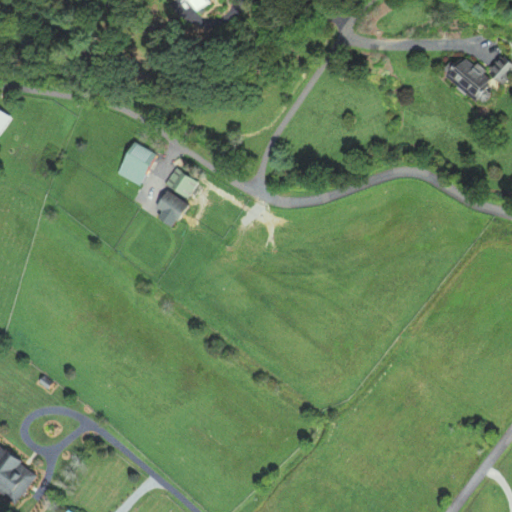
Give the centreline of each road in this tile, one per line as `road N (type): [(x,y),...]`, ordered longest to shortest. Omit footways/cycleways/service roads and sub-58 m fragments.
road 1 (residential): [(450,511),(511,431),(491,208),(433,177),(402,171),(316,199),(256,192)]
road 2 (residential): [(94,425),(53,449),(31,444),(23,431),(30,416),(49,409),(77,414),(196,511)]
road 3 (residential): [(256,192),(120,108),(0,85)]
road 4 (residential): [(256,192),(267,147),(369,0)]
